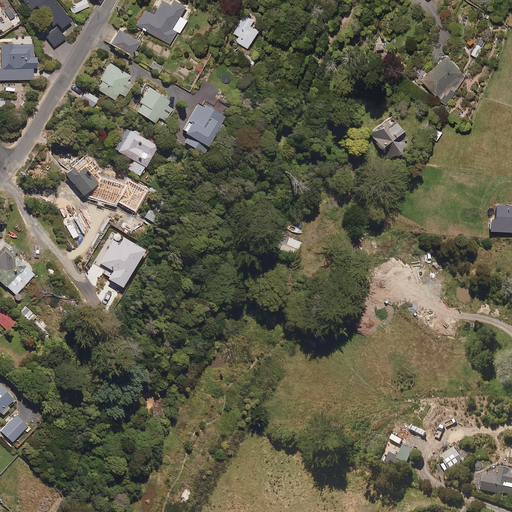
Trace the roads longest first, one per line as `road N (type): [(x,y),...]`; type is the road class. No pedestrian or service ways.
road 1 (unknown): [(11,170),(161,395)]
road 2 (residential): [(11,170),(111,0)]
